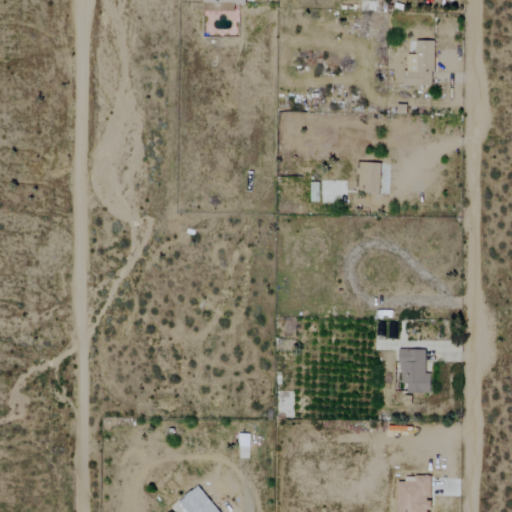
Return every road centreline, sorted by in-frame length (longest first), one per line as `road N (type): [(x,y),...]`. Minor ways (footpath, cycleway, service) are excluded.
road 1 (residential): [(86,0),(79,511)]
road 2 (residential): [(472,511),(478,0)]
